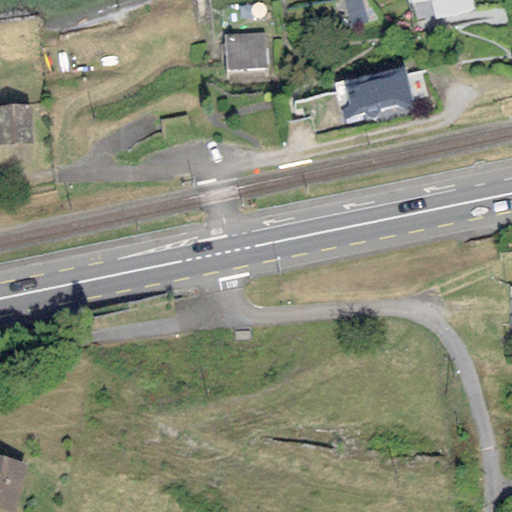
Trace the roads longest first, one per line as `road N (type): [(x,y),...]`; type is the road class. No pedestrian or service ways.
road 1 (residential): [(215,253),(228,317),(398,309),(436,324),(462,358),(493,482)]
road 2 (primary): [(511,193),(215,253)]
road 3 (primary): [(215,253),(0,298)]
